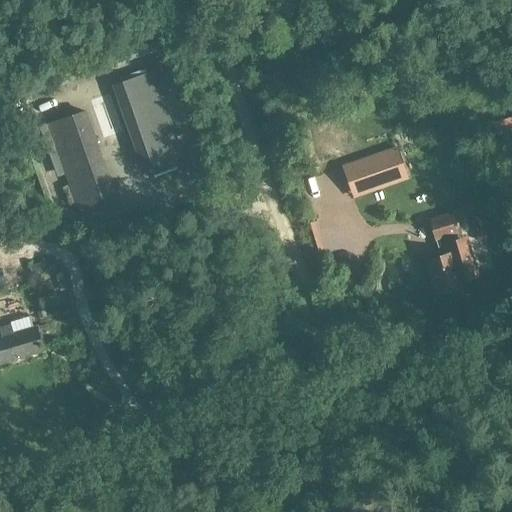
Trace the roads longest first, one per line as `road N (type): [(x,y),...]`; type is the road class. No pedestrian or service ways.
road 1 (track): [(421,511),(369,378),(335,368),(210,0)]
road 2 (tertiary): [(0,486),(511,332)]
